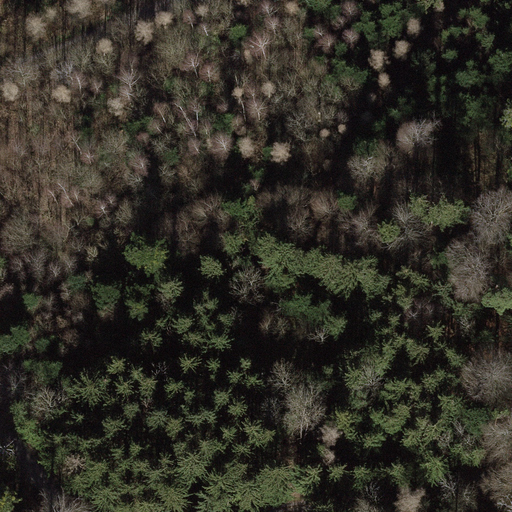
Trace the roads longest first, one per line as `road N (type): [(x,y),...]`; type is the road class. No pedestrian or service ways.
road 1 (track): [(511,472),(274,511)]
road 2 (track): [(0,78),(183,0)]
